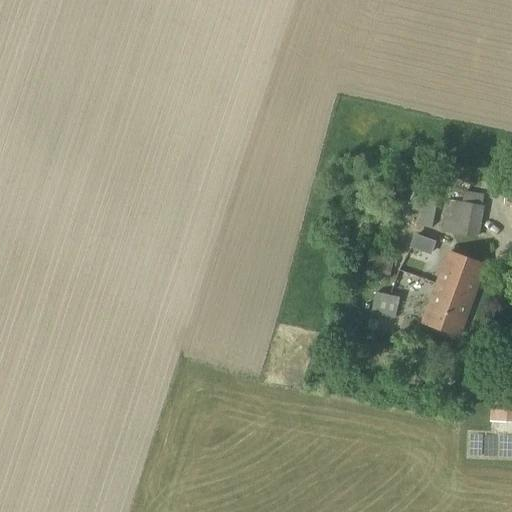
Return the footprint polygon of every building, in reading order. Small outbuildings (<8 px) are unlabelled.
[(430,229),(440,179),(441,177),(419,173),(411,209),(423,212),(420,227),(430,229)] [(511,179),(505,179),(503,205),(511,205),(511,179)] [(481,206),(483,195),(463,191),(461,203),(446,200),(440,232),(477,239),(483,207),(481,206)] [(458,337),(464,321),(484,266),(448,253),(422,324),(458,337)] [(389,278),(393,259),(369,254),(367,262),(371,263),(369,274),(389,278)] [(375,291),(370,312),(394,317),(399,296),(375,291)] [(511,423),(511,376),(491,375),(489,423),(511,423)]
